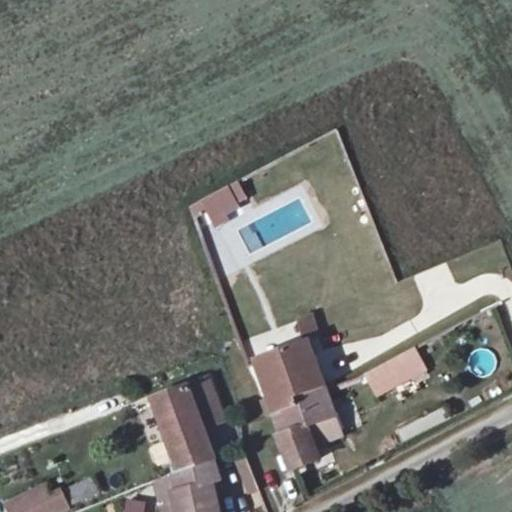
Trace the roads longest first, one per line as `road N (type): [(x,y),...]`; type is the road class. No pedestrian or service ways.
road 1 (residential): [(317,511),(511,411)]
road 2 (track): [(0,454),(122,403)]
